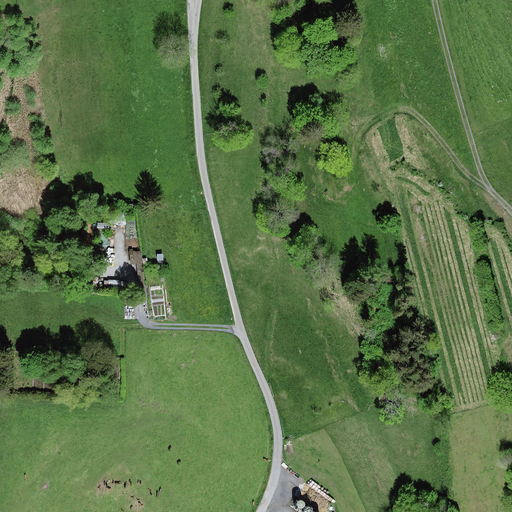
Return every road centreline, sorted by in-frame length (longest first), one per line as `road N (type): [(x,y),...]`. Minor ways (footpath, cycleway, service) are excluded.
road 1 (track): [(259,511),(276,471),(277,430),(240,332),(211,200),(192,21)]
road 2 (track): [(511,212),(476,160),(434,0)]
road 3 (track): [(240,332),(146,323),(128,283),(119,222)]
road 4 (track): [(355,157),(371,121),(407,110),(490,189)]
